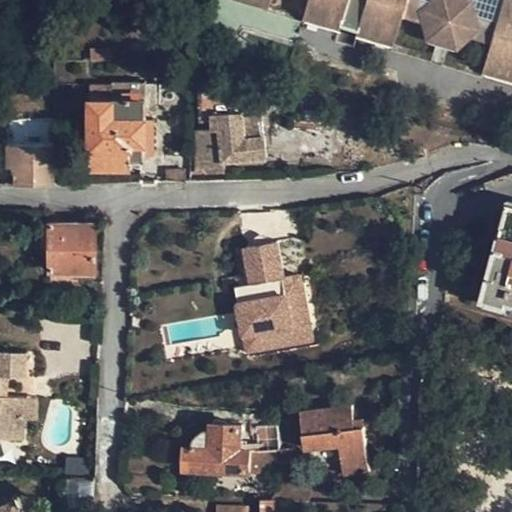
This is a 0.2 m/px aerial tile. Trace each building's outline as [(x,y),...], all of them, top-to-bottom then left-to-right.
[(511,0),(242,0),(269,9),(271,0),(310,0),(305,20),(395,48),(404,17),(423,22),(425,43),(458,54),(470,39),(493,46),(483,75),(511,84),(511,0)] [(46,49),(45,34),(30,36),(31,51),(46,49)] [(90,60),(110,60),(110,48),(90,48),(90,60)] [(130,149),(130,161),(144,161),(145,156),(145,122),(145,97),(141,97),(141,82),(113,81),(114,85),(91,84),(89,149),(130,149)] [(204,163),(264,159),(262,116),(244,116),(243,86),(197,88),(200,123),(218,121),(218,128),(212,128),(213,133),(209,134),(209,141),(201,142),(204,163)] [(154,122),(145,122),(145,156),(153,157),(154,122)] [(41,184),(54,184),(53,163),(64,163),(64,136),(54,136),(54,144),(5,145),(6,166),(13,167),(13,185),(41,184)] [(131,170),(130,161),(130,149),(89,149),(89,169),(131,170)] [(511,201),(489,283),(468,278),(464,291),(511,304),(511,201)] [(95,271),(95,221),(49,221),(50,271),(95,271)] [(247,270),(259,345),(307,338),(297,273),(280,275),(274,238),(243,244),(247,270)] [(259,345),(247,270),(231,272),(243,348),(259,345)] [(0,437),(9,438),(12,396),(7,396),(8,376),(14,376),(16,351),(0,350),(0,437)] [(16,351),(14,376),(27,376),(28,352),(16,351)] [(12,396),(9,438),(21,439),(23,419),(24,396),(12,396)] [(38,397),(24,396),(23,419),(37,420),(38,397)] [(356,427),(355,418),(353,404),(301,410),(307,449),(341,446),(345,474),(369,471),(364,426),(356,427)] [(363,418),(355,418),(356,427),(364,426),(363,418)] [(256,474),(259,450),(242,449),(243,424),(212,422),(211,428),(205,428),(200,431),(195,435),(193,439),(192,446),(187,445),(186,449),(183,449),(183,462),(185,463),(185,468),(256,474)] [(282,449),(280,425),(256,426),(259,450),(277,449),(282,449)] [(282,449),(284,480),(298,480),(294,448),(282,449)] [(278,475),(277,449),(259,450),(256,474),(278,475)] [(274,500),(285,484),(278,479),(261,499),(274,500)] [(284,480),(285,484),(274,500),(277,500),(311,501),(312,481),(298,480),(284,480)] [(277,511),(277,500),(274,500),(261,499),(261,511),(277,511)] [(9,511),(5,502),(0,504),(0,511),(9,511)]
